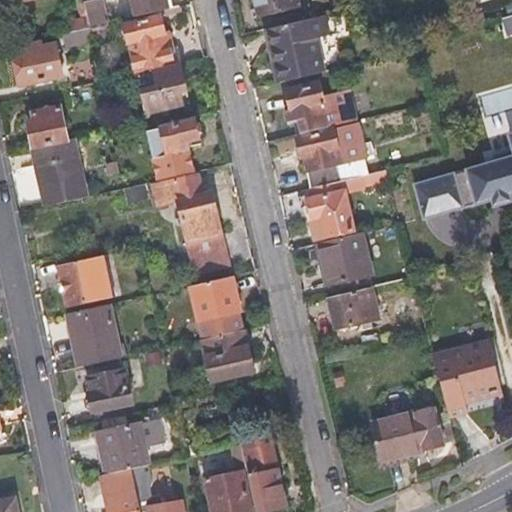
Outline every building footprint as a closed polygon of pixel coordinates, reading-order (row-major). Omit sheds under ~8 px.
[(77,0),(81,13),(88,11),(84,0),(77,0)] [(105,0),(95,0),(91,1),(95,20),(109,17),(105,0)] [(168,6),(166,0),(132,0),(136,13),(168,6)] [(300,0),(256,0),(260,17),(302,6),(300,0)] [(126,24),(138,75),(177,66),(172,44),(168,45),(161,16),(126,24)] [(265,31),(278,83),(327,72),(318,37),(330,34),(325,16),(265,31)] [(418,51),(415,40),(410,21),(398,24),(405,53),(418,51)] [(57,45),(15,54),(21,84),(63,75),(57,45)] [(138,75),(134,75),(138,93),(145,92),(150,113),(184,106),(181,92),(187,91),(181,65),(177,66),(138,75)] [(304,135),(357,122),(349,91),(322,97),(320,85),(287,93),(292,112),(298,111),(304,135)] [(31,129),(36,153),(78,144),(77,141),(72,141),(65,107),(36,114),(39,128),(31,129)] [(148,132),(159,183),(195,175),(187,143),(201,140),(200,138),(202,134),(202,132),(201,127),(197,125),(196,122),(148,132)] [(312,189),(343,182),(346,181),(342,164),(352,162),(366,158),(357,124),(296,139),(300,158),(305,157),(312,189)] [(78,144),(36,153),(48,206),(89,197),(78,144)] [(417,184),(425,216),(493,200),(509,196),(511,195),(511,152),(496,156),(498,165),(417,184)] [(346,181),(356,178),(352,162),(342,164),(346,181)] [(366,187),(390,181),(387,171),(363,177),(366,187)] [(159,183),(155,184),(159,198),(160,204),(180,201),(187,233),(220,225),(213,193),(206,194),(201,173),(195,175),(159,183)] [(312,189),(306,190),(314,221),(323,219),(328,239),(355,232),(343,182),(312,189)] [(155,184),(127,189),(131,204),(159,198),(155,184)] [(509,196),(493,200),(495,207),(511,203),(509,196)] [(220,225),(187,233),(196,271),(229,263),(220,225)] [(371,276),(361,235),(318,245),(328,286),(371,276)] [(104,257),(60,266),(69,306),(113,296),(104,257)] [(235,277),(192,287),(204,339),(242,331),(246,330),(235,277)] [(381,320),(373,288),(329,298),(337,331),(381,320)] [(113,305),(69,314),(81,366),(124,357),(113,305)] [(242,331),(204,339),(214,382),(256,373),(251,348),(246,349),(242,331)] [(434,352),(450,414),(469,408),(467,397),(490,391),(490,385),(501,382),(492,340),(434,352)] [(127,371),(90,379),(97,411),(133,403),(127,371)] [(467,397),(469,408),(505,399),(501,382),(490,385),(490,391),(467,397)] [(435,409),(372,423),(383,468),(431,458),(429,450),(443,446),(435,409)] [(99,434),(107,474),(134,469),(152,465),(143,425),(99,434)] [(243,443),(243,445),(272,439),(272,436),(243,443)] [(272,439),(243,445),(257,511),(263,511),(287,508),(272,439)] [(155,481),(152,465),(134,469),(142,511),(184,511),(181,500),(164,504),(162,494),(154,496),(152,487),(155,481)] [(107,474),(105,475),(112,511),(142,511),(134,469),(107,474)] [(254,511),(245,472),(208,480),(214,511),(254,511)] [(21,511),(18,495),(0,499),(0,511),(21,511)]
